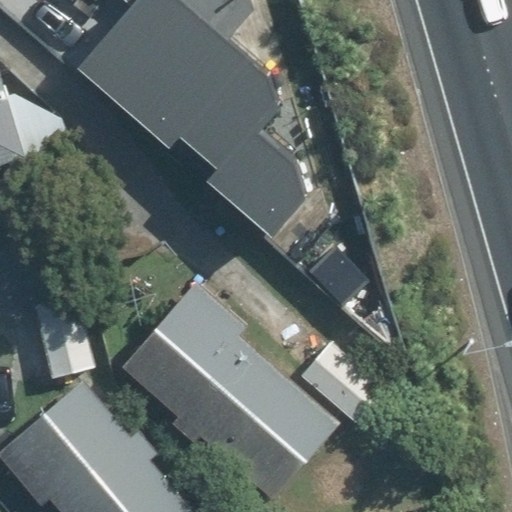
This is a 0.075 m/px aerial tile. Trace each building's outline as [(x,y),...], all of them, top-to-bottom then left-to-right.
[(135,0),(148,10),(96,72),(200,159),(216,140),(249,167),(241,176),(311,235),(350,188),(286,135),(316,100),(245,41),(267,15),(263,0),(135,0)] [(14,45),(0,49),(0,160),(44,148),(14,45)] [(210,275),(143,360),(306,485),(360,413),(370,421),(400,382),(339,335),(313,370),(210,275)] [(108,367),(94,294),(43,304),(57,377),(108,367)] [(100,373),(10,445),(57,504),(72,492),(87,511),(218,511),(171,451),(178,445),(156,417),(143,427),(100,373)]
